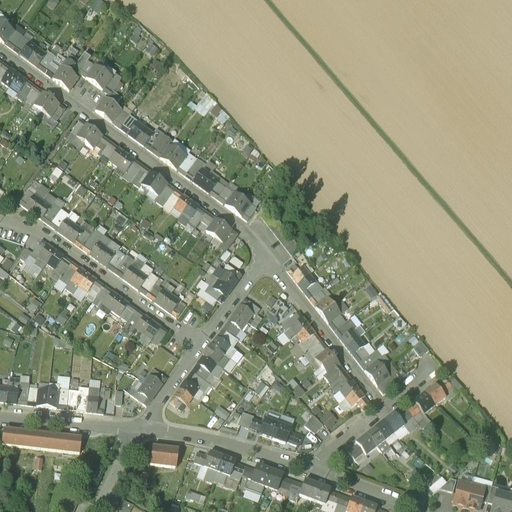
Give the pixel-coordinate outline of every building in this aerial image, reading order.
[(102,0),(97,0),(92,8),(99,13),(107,3),(102,0)] [(5,27),(0,33),(0,42),(4,46),(7,41),(11,36),(13,33),(5,27)] [(21,38),(13,33),(11,36),(19,42),(21,38)] [(19,42),(11,36),(7,41),(15,47),(18,43),(19,42)] [(15,47),(7,41),(4,46),(12,52),(15,47)] [(26,48),(18,43),(15,47),(23,53),(26,48)] [(23,53),(20,57),(28,63),(37,50),(29,44),(23,53)] [(15,47),(12,52),(20,57),(23,53),(15,47)] [(37,50),(28,63),(36,69),(40,65),(43,60),(46,56),(45,56),(41,53),(37,50)] [(74,67),(70,74),(78,80),(80,76),(81,76),(78,74),(81,70),(86,63),(91,56),(85,52),(74,67)] [(55,59),(47,53),(45,56),(46,56),(43,60),(50,65),(54,60),(55,59)] [(50,65),(43,60),(40,65),(47,70),(51,65),(50,65)] [(63,66),(54,60),(50,65),(51,65),(59,71),(61,68),(62,68),(63,66)] [(74,67),(66,61),(63,66),(62,68),(70,74),(74,67)] [(86,63),(81,70),(89,75),(94,68),(86,63)] [(10,70),(2,64),(0,67),(0,69),(7,75),(10,70)] [(47,70),(40,65),(36,69),(44,75),(47,71),(47,70)] [(59,71),(51,65),(47,70),(47,71),(55,76),(59,71)] [(89,75),(85,80),(94,86),(103,73),(95,67),(89,75)] [(55,76),(52,81),(60,87),(70,74),(62,68),(61,68),(59,71),(55,76)] [(19,76),(10,70),(7,75),(3,80),(1,83),(9,89),(19,76)] [(89,75),(81,70),(78,74),(81,76),(80,76),(85,80),(89,75)] [(55,76),(47,71),(44,75),(52,81),(55,76)] [(103,73),(94,86),(102,92),(105,87),(110,81),(111,79),(103,73)] [(70,74),(60,87),(69,93),(78,80),(70,74)] [(114,75),(111,79),(110,81),(116,86),(120,80),(114,75)] [(199,89),(186,75),(182,81),(195,94),(199,89)] [(19,76),(9,89),(17,95),(23,87),(27,82),(19,76)] [(116,86),(110,81),(105,87),(112,92),(114,89),(115,89),(116,86)] [(35,88),(27,82),(23,87),(31,92),(31,93),(35,88)] [(23,87),(17,95),(15,98),(23,103),(26,99),(31,92),(23,87)] [(112,92),(105,87),(102,92),(107,96),(107,95),(110,97),(112,93),(112,92)] [(43,94),(35,88),(31,93),(39,98),(43,94)] [(31,93),(31,92),(26,99),(35,105),(39,98),(31,93)] [(112,93),(110,97),(107,95),(107,96),(104,99),(112,105),(115,107),(121,99),(118,97),(119,97),(115,95),(112,92),(112,93)] [(51,100),(43,94),(39,98),(35,105),(33,107),(41,113),(51,100)] [(196,108),(207,116),(210,112),(226,124),(233,114),(207,95),(196,108)] [(112,105),(104,99),(95,112),(103,118),(112,105)] [(51,100),(41,113),(50,119),(53,114),(56,110),(59,106),(51,100)] [(112,105),(103,118),(111,124),(115,119),(120,112),(121,111),(115,107),(112,105)] [(65,110),(59,106),(56,110),(62,115),(65,110)] [(132,113),(123,107),(121,111),(120,112),(128,118),(130,116),(132,113)] [(62,115),(56,110),(53,114),(59,119),(62,115)] [(128,118),(120,112),(115,119),(123,125),(126,120),(128,118)] [(137,122),(130,116),(128,118),(126,120),(134,126),(137,123),(137,122)] [(123,125),(115,119),(111,124),(119,130),(123,125)] [(134,126),(126,120),(123,125),(130,131),(134,126)] [(85,125),(80,121),(76,125),(82,130),(85,125)] [(130,131),(127,136),(135,142),(145,129),(141,126),(137,123),(134,126),(130,131)] [(76,125),(70,134),(76,138),(82,130),(76,125)] [(76,138),(84,144),(94,131),(85,125),(82,130),(76,138)] [(123,125),(119,130),(127,136),(130,131),(123,125)] [(145,129),(135,142),(144,148),(147,143),(151,138),(153,135),(153,134),(145,129)] [(102,137),(94,131),(84,144),(92,150),(99,142),(102,137)] [(164,137),(155,131),(153,134),(153,135),(151,138),(159,143),(164,137)] [(110,143),(102,137),(99,142),(106,147),(110,143)] [(172,143),(164,137),(159,143),(167,149),(169,146),(170,147),(172,143)] [(159,143),(151,138),(147,143),(155,148),(159,143)] [(106,147),(99,142),(95,146),(100,150),(103,152),(106,147)] [(118,148),(110,143),(106,147),(114,153),(118,148)] [(155,148),(147,143),(144,148),(152,153),(155,149),(155,148)] [(159,143),(155,148),(155,149),(163,155),(167,149),(159,143)] [(163,155),(160,159),(168,165),(177,152),(170,147),(169,146),(167,149),(163,155)] [(106,147),(103,152),(102,154),(110,159),(114,153),(106,147)] [(110,159),(108,161),(117,167),(126,155),(118,148),(114,153),(110,159)] [(163,155),(155,149),(152,153),(160,159),(163,155)] [(177,152),(168,165),(176,171),(179,166),(184,160),(185,158),(177,152)] [(126,155),(117,167),(125,173),(127,171),(131,165),(134,161),(126,155)] [(196,161),(187,155),(185,158),(184,160),(192,165),(192,166),(196,161)] [(192,165),(184,160),(179,166),(187,172),(192,165)] [(142,166),(134,161),(131,165),(139,171),(142,166)] [(199,163),(193,170),(198,174),(201,170),(202,170),(205,167),(199,163)] [(139,171),(131,165),(127,171),(135,176),(139,171)] [(195,178),(187,172),(191,168),(192,166),(192,165),(187,172),(184,177),(192,183),(195,178)] [(52,177),(58,181),(65,170),(59,166),(52,177)] [(150,172),(142,166),(139,171),(147,177),(150,172)] [(187,172),(179,166),(176,171),(184,177),(187,172)] [(193,170),(191,168),(187,172),(195,178),(198,174),(193,170)] [(202,170),(201,170),(198,174),(195,178),(192,183),(200,189),(210,176),(209,175),(202,170)] [(135,176),(127,171),(125,173),(122,177),(130,182),(135,176)] [(147,177),(139,171),(135,176),(138,179),(143,182),(147,177)] [(159,178),(150,172),(147,177),(143,182),(141,185),(149,191),(159,178)] [(228,184),(212,172),(209,175),(210,176),(218,182),(216,184),(224,190),(225,189),(228,184)] [(210,176),(200,189),(208,195),(212,190),(216,184),(218,182),(210,176)] [(167,184),(159,178),(149,191),(157,197),(159,195),(163,189),(167,184)] [(237,189),(229,183),(228,184),(225,189),(233,195),(234,193),(237,189)] [(175,190),(167,184),(163,189),(171,194),(175,190)] [(224,190),(216,184),(212,190),(220,196),(224,190)] [(47,195),(39,189),(36,193),(30,189),(27,193),(33,197),(34,196),(42,202),(47,195)] [(171,194),(163,189),(159,195),(167,201),(168,199),(171,195),(171,194)] [(233,195),(225,189),(224,190),(220,196),(228,202),(233,195)] [(182,196),(175,190),(171,194),(171,195),(179,200),(182,196)] [(220,196),(212,190),(208,195),(216,200),(220,196)] [(27,193),(18,205),(24,209),(33,197),(27,193)] [(228,202),(224,206),(232,212),(242,199),(234,193),(233,195),(228,202)] [(253,199),(246,194),(242,199),(249,204),(253,199)] [(63,207),(47,195),(42,202),(50,208),(50,209),(58,214),(63,207)] [(167,201),(159,195),(157,197),(154,201),(162,207),(163,207),(167,201)] [(179,200),(171,195),(168,199),(176,205),(179,200)] [(33,197),(24,209),(32,215),(42,202),(34,196),(33,197)] [(191,202),(182,196),(179,200),(176,205),(173,209),(181,215),(191,202)] [(228,202),(220,196),(216,200),(224,206),(228,202)] [(176,205),(168,199),(167,201),(163,207),(170,213),(173,209),(176,205)] [(242,199),(232,212),(241,218),(244,214),(250,205),(249,204),(242,199)] [(42,202),(32,215),(41,221),(50,209),(50,208),(42,202)] [(191,202),(181,215),(182,215),(190,221),(196,212),(199,208),(191,202)] [(250,205),(244,214),(250,218),(256,210),(250,205)] [(207,213),(199,208),(196,212),(203,217),(204,218),(207,213)] [(50,209),(41,221),(49,227),(52,222),(55,217),(58,214),(50,209)] [(300,250),(269,210),(260,217),(291,257),(300,250)] [(196,212),(190,221),(196,226),(196,225),(203,217),(196,212)] [(215,219),(207,213),(204,218),(211,224),(215,219)] [(250,218),(244,214),(241,218),(246,222),(250,218)] [(190,221),(182,215),(177,221),(185,227),(187,224),(194,229),(196,226),(190,221)] [(69,216),(66,220),(74,226),(77,221),(69,216)] [(64,223),(55,217),(52,222),(49,227),(56,233),(64,223)] [(211,224),(204,218),(201,222),(209,227),(211,224)] [(209,227),(205,232),(214,238),(223,225),(215,219),(211,224),(209,227)] [(64,223),(56,233),(65,239),(74,226),(66,220),(64,223)] [(94,231),(82,223),(81,224),(78,229),(83,232),(82,232),(90,238),(90,237),(94,231)] [(231,231),(223,225),(214,238),(222,244),(228,236),(231,231)] [(74,226),(65,239),(73,245),(76,240),(82,232),(83,232),(78,229),(74,226)] [(103,237),(94,231),(90,237),(98,243),(102,238),(103,237)] [(237,235),(231,231),(228,236),(234,240),(237,235)] [(82,232),(76,240),(84,246),(90,238),(82,232)] [(228,236),(222,244),(219,248),(225,253),(234,240),(228,236)] [(98,243),(90,237),(90,238),(84,246),(92,251),(98,243)] [(102,238),(98,243),(107,249),(110,244),(102,238)] [(84,246),(76,240),(73,245),(81,250),(84,246)] [(47,245),(41,241),(35,250),(41,254),(47,245)] [(107,249),(98,243),(92,251),(89,256),(97,262),(107,249)] [(110,244),(107,249),(115,255),(118,251),(117,249),(110,244)] [(41,254),(38,258),(46,264),(55,251),(47,245),(41,254)] [(92,251),(84,246),(81,250),(89,256),(92,251)] [(115,255),(107,249),(97,262),(105,268),(109,264),(113,258),(115,255)] [(31,254),(26,250),(20,260),(24,263),(31,254)] [(55,251),(46,264),(54,270),(56,268),(60,262),(64,258),(55,251)] [(126,257),(118,251),(115,255),(113,258),(121,264),(125,257),(126,257)] [(135,260),(133,263),(125,257),(123,261),(131,267),(139,273),(144,266),(135,260)] [(71,263),(64,258),(60,262),(68,267),(68,268),(71,263)] [(121,264),(113,258),(109,264),(117,269),(121,264)] [(131,267),(123,261),(121,264),(117,269),(117,270),(120,266),(127,271),(131,267)] [(60,262),(56,268),(63,273),(65,271),(68,267),(60,262)] [(79,269),(71,263),(68,268),(76,274),(79,269)] [(117,269),(109,264),(105,268),(113,274),(117,269)] [(127,271),(120,266),(117,270),(125,275),(127,271)] [(237,273),(227,266),(223,271),(218,268),(212,276),(218,281),(224,273),(233,279),(237,273)] [(294,266),(286,272),(290,278),(298,271),(294,266)] [(68,268),(68,267),(65,271),(66,272),(63,275),(67,278),(71,281),(76,274),(68,268)] [(125,275),(121,280),(130,286),(139,273),(131,267),(127,271),(125,275)] [(63,273),(56,268),(54,270),(53,272),(61,277),(63,273)] [(298,271),(290,278),(297,286),(309,276),(303,268),(298,271)] [(88,275),(79,269),(76,274),(71,281),(70,282),(78,288),(88,275)] [(117,270),(117,269),(113,274),(121,280),(125,275),(117,270)] [(147,279),(139,273),(130,286),(138,292),(141,287),(144,283),(147,279)] [(233,279),(224,273),(218,281),(231,290),(237,282),(233,279)] [(237,273),(233,279),(237,282),(241,276),(237,273)] [(315,277),(312,274),(309,276),(315,284),(316,283),(322,290),(324,289),(315,277)] [(88,275),(78,288),(87,294),(89,291),(93,286),(96,281),(88,275)] [(216,301),(220,295),(212,289),(218,281),(212,276),(206,284),(209,287),(204,293),(216,301)] [(309,276),(297,286),(303,294),(307,290),(315,284),(309,276)] [(154,284),(147,279),(144,283),(151,288),(154,284)] [(104,287),(96,281),(93,286),(101,291),(104,287)] [(231,290),(218,281),(212,289),(220,295),(225,299),(231,290)] [(151,288),(144,283),(141,287),(149,293),(152,289),(151,288)] [(315,284),(307,290),(313,298),(319,293),(322,290),(316,283),(315,284)] [(158,288),(155,285),(152,289),(160,294),(162,291),(158,288)] [(174,290),(167,285),(163,290),(170,295),(174,290)] [(179,285),(174,291),(175,291),(171,296),(174,298),(178,293),(180,294),(184,289),(179,285)] [(101,291),(93,286),(89,291),(96,296),(96,297),(97,298),(101,292),(101,291)] [(112,293),(104,287),(101,291),(101,292),(108,297),(112,293)] [(149,293),(141,287),(138,292),(146,297),(149,293)] [(160,294),(152,289),(149,293),(157,299),(160,294)] [(170,295),(163,290),(162,291),(160,294),(157,299),(154,303),(162,309),(171,296),(170,295)] [(313,298),(307,290),(303,294),(309,302),(313,298)] [(96,296),(89,291),(87,294),(85,296),(92,301),(96,296)] [(108,297),(101,292),(97,298),(99,299),(104,303),(108,297)] [(120,299),(112,293),(108,297),(104,303),(102,305),(111,312),(120,299)] [(149,293),(146,297),(154,303),(157,299),(149,293)] [(319,293),(313,298),(319,306),(325,301),(319,293)] [(220,295),(216,301),(221,304),(225,299),(220,295)] [(384,295),(378,298),(389,315),(394,311),(384,295)] [(171,296),(162,309),(170,315),(177,306),(180,302),(174,298),(171,296)] [(277,300),(271,296),(265,304),(271,308),(277,300)] [(319,306),(313,298),(309,302),(315,309),(319,306)] [(120,299),(111,312),(119,318),(121,314),(125,309),(128,305),(120,299)] [(37,300),(31,307),(35,312),(42,304),(37,300)] [(244,300),(240,306),(244,309),(248,303),(244,300)] [(284,305),(278,300),(268,313),(274,318),(277,314),(282,318),(288,310),(283,307),(284,305)] [(319,306),(315,309),(321,317),(334,308),(327,300),(319,306)] [(212,312),(215,306),(206,301),(202,308),(212,312)] [(255,308),(248,303),(244,309),(253,315),(255,317),(259,311),(255,308)] [(340,303),(334,308),(340,316),(347,311),(340,303)] [(111,312),(102,305),(99,310),(108,316),(111,312)] [(136,310),(128,305),(125,309),(133,315),(136,310)] [(177,306),(170,315),(176,319),(183,310),(177,306)] [(240,306),(234,314),(247,323),(253,315),(244,309),(240,306)] [(58,321),(65,326),(73,311),(66,307),(58,321)] [(334,308),(321,317),(327,326),(332,322),(339,317),(340,316),(334,308)] [(133,315),(125,309),(121,314),(129,320),(133,315)] [(144,316),(136,310),(133,315),(141,321),(144,316)] [(298,313),(282,326),(286,332),(283,334),(290,342),(296,337),(308,327),(298,313)] [(247,323),(234,314),(228,322),(232,326),(240,331),(241,332),(247,323)] [(129,320),(125,327),(130,330),(135,329),(141,321),(133,315),(129,320)] [(141,321),(135,329),(143,335),(152,322),(144,316),(141,321)] [(262,321),(256,317),(250,326),(255,329),(262,321)] [(339,317),(332,322),(338,329),(344,324),(339,317)] [(399,320),(393,326),(399,332),(405,327),(399,320)] [(344,324),(338,329),(338,330),(344,338),(352,331),(353,332),(355,330),(349,321),(344,324)] [(161,328),(152,322),(143,335),(147,338),(151,341),(153,338),(161,328)] [(228,322),(222,330),(227,333),(232,326),(228,322)] [(338,329),(332,322),(327,326),(333,333),(338,330),(338,329)] [(227,333),(226,334),(230,337),(234,339),(240,331),(232,326),(227,333)] [(135,329),(130,330),(125,327),(124,328),(140,340),(143,335),(135,329)] [(308,327),(296,337),(301,344),(302,345),(310,339),(315,335),(308,327)] [(355,330),(353,332),(358,339),(364,334),(359,327),(355,330)] [(161,328),(153,338),(156,340),(156,339),(160,342),(166,332),(161,328)] [(227,333),(222,330),(216,338),(225,344),(230,337),(226,334),(227,333)] [(344,338),(338,330),(333,333),(339,341),(344,338)] [(344,338),(339,341),(346,349),(358,339),(353,332),(352,331),(344,338)] [(321,343),(315,335),(310,339),(316,346),(316,347),(321,343)] [(230,337),(225,344),(229,347),(229,348),(233,343),(234,343),(236,340),(234,339),(230,337)] [(63,343),(54,338),(53,347),(63,348),(63,343)] [(225,344),(216,338),(210,346),(223,356),(229,348),(229,347),(225,344)] [(310,339),(302,345),(301,344),(297,347),(303,355),(304,356),(308,353),(316,346),(310,339)] [(358,339),(346,349),(352,357),(356,354),(362,350),(365,347),(358,339)] [(327,351),(321,343),(316,347),(322,354),(327,351)] [(362,350),(368,358),(369,357),(372,354),(377,351),(370,343),(365,347),(362,350)] [(420,344),(412,350),(419,359),(428,353),(420,344)] [(223,356),(210,346),(202,357),(216,366),(223,356)] [(316,347),(316,346),(308,353),(314,360),(322,354),(316,347)] [(368,358),(362,350),(356,354),(362,361),(363,362),(368,358)] [(314,360),(314,361),(320,369),(333,359),(327,351),(314,360)] [(377,351),(372,354),(378,362),(383,359),(377,351)] [(314,360),(308,353),(304,356),(310,364),(317,372),(320,369),(314,361),(314,360)] [(362,361),(356,354),(352,357),(358,365),(362,361)] [(378,362),(372,354),(369,357),(374,363),(371,366),(372,366),(377,363),(378,362)] [(223,356),(216,366),(222,371),(230,360),(223,356)] [(216,366),(202,357),(197,365),(201,368),(206,372),(209,375),(216,366)] [(368,358),(363,362),(368,369),(372,366),(371,366),(374,363),(369,357),(368,358)] [(333,359),(320,369),(327,377),(331,373),(339,367),(333,359)] [(363,362),(362,361),(358,365),(364,373),(368,369),(363,362)] [(368,369),(364,373),(370,381),(383,371),(380,367),(377,363),(372,366),(368,369)] [(197,365),(191,373),(195,376),(196,376),(201,368),(197,365)] [(396,374),(389,366),(385,369),(383,371),(389,379),(387,380),(393,388),(398,384),(392,377),(396,374)] [(339,367),(331,373),(337,381),(345,375),(339,367)] [(201,368),(196,376),(201,380),(206,372),(201,368)] [(153,371),(149,376),(153,379),(158,374),(153,371)] [(383,371),(370,381),(377,389),(387,380),(389,379),(383,371)] [(191,373),(185,381),(190,384),(195,376),(191,373)] [(337,381),(331,373),(327,377),(324,379),(330,387),(337,381)] [(166,380),(158,374),(153,379),(162,386),(166,380)] [(312,375),(303,383),(308,389),(317,382),(312,375)] [(345,375),(337,381),(343,388),(351,382),(345,375)] [(149,376),(143,385),(156,394),(162,386),(153,379),(149,376)] [(195,376),(190,384),(197,389),(202,382),(202,381),(201,380),(196,376),(195,376)] [(28,386),(19,385),(19,381),(9,380),(8,388),(18,390),(18,391),(28,392),(28,386)] [(289,386),(303,400),(309,394),(296,380),(289,386)] [(387,380),(377,389),(383,397),(393,388),(387,380)] [(190,384),(185,381),(179,389),(192,399),(198,390),(197,389),(190,384)] [(330,387),(336,395),(339,392),(343,388),(337,381),(330,387)] [(445,381),(436,388),(443,396),(451,389),(445,381)] [(202,382),(197,389),(198,390),(203,394),(208,387),(202,382)] [(263,397),(271,388),(264,382),(256,392),(263,397)] [(343,388),(339,392),(345,400),(358,390),(351,382),(343,388)] [(59,386),(49,385),(48,393),(58,394),(58,390),(59,390),(59,386)] [(156,394),(143,385),(137,392),(137,393),(141,396),(150,402),(156,394)] [(436,388),(434,386),(424,394),(434,408),(445,399),(443,396),(436,388)] [(8,388),(6,404),(16,406),(17,400),(18,391),(18,390),(8,388)] [(98,392),(98,399),(97,409),(104,410),(105,400),(103,400),(104,389),(101,389),(101,393),(98,392)] [(192,399),(179,389),(173,398),(182,404),(186,407),(192,399)] [(59,390),(58,390),(58,394),(58,397),(67,398),(68,391),(59,390)] [(364,399),(358,390),(345,400),(351,409),(356,405),(364,399)] [(28,392),(18,391),(17,400),(27,401),(28,396),(28,393),(28,392)] [(135,391),(130,397),(137,402),(141,396),(137,393),(137,392),(135,391)] [(48,393),(38,392),(37,397),(36,402),(36,408),(46,409),(48,393)] [(58,394),(48,393),(46,409),(56,410),(57,405),(58,397),(58,394)] [(434,408),(424,394),(413,403),(414,405),(421,413),(423,416),(434,408)] [(150,402),(141,396),(137,402),(146,408),(150,402)] [(67,398),(58,397),(57,405),(66,406),(67,398)] [(80,397),(77,397),(77,399),(76,407),(75,413),(86,414),(87,398),(80,397)] [(77,399),(67,398),(66,406),(76,407),(77,399)] [(98,399),(87,398),(86,414),(96,415),(97,409),(98,399)] [(173,398),(169,403),(177,409),(182,404),(173,398)] [(370,406),(364,399),(356,405),(362,413),(370,406)] [(421,413),(414,405),(405,412),(412,420),(421,413)] [(226,413),(221,409),(216,415),(222,419),(226,413)] [(334,412),(322,417),(327,429),(339,424),(334,412)] [(412,420),(405,412),(397,418),(404,427),(412,420)] [(421,413),(412,420),(416,424),(424,418),(423,416),(421,413)] [(397,418),(393,414),(382,422),(393,436),(393,435),(404,427),(397,418)] [(244,428),(249,430),(253,420),(244,417),(240,426),(244,428)] [(324,429),(314,419),(304,428),(313,439),(319,433),(324,429)] [(263,424),(253,420),(249,430),(260,434),(263,424)] [(278,425),(265,420),(263,424),(260,434),(259,436),(272,441),(278,425)] [(393,436),(382,422),(374,429),(385,442),(393,436)] [(291,430),(278,425),(272,441),(285,446),(289,434),(291,430)] [(385,442),(374,429),(366,436),(376,449),(385,442)] [(81,439),(3,430),(2,446),(79,455),(81,439)] [(300,437),(289,434),(285,443),(296,447),(300,437)] [(393,436),(385,442),(388,446),(397,440),(393,435),(393,436)] [(366,436),(355,444),(356,446),(363,454),(365,457),(376,449),(366,436)] [(385,442),(376,449),(381,455),(390,449),(388,446),(388,447),(385,442)] [(480,454),(471,445),(465,451),(474,460),(480,454)] [(356,446),(347,453),(354,461),(363,454),(356,446)] [(107,447),(104,453),(108,456),(112,449),(107,447)] [(177,451),(152,448),(150,466),(175,469),(177,451)] [(413,455),(407,449),(403,453),(409,459),(413,455)] [(222,457),(209,452),(207,458),(204,468),(203,468),(207,470),(216,473),(222,457)] [(207,458),(197,454),(193,464),(204,468),(207,458)] [(235,462),(222,457),(216,473),(229,478),(231,474),(234,464),(235,462)] [(234,464),(231,474),(229,478),(239,482),(241,478),(245,468),(234,464)] [(85,465),(78,465),(76,477),(83,478),(85,465)] [(270,471),(257,467),(255,472),(251,482),(251,483),(264,487),(270,471)] [(255,472),(245,468),(241,478),(247,480),(251,482),(255,472)] [(216,473),(207,470),(203,481),(212,484),(216,473)] [(283,476),(270,471),(264,487),(276,492),(278,488),(282,479),(283,476)] [(414,472),(406,481),(413,487),(415,484),(419,488),(425,481),(414,472)] [(149,476),(142,473),(138,484),(144,487),(149,476)] [(292,482),(282,479),(278,488),(288,492),(292,482)] [(260,497),(264,487),(251,483),(251,482),(247,480),(243,490),(260,497)] [(442,480),(436,487),(439,490),(444,486),(446,484),(442,480)] [(317,486),(304,481),(302,486),(299,496),(298,497),(299,497),(311,502),(317,486)] [(450,481),(444,486),(439,491),(439,490),(438,491),(452,495),(455,482),(450,481)] [(302,486),(292,482),(288,492),(299,496),(302,486)] [(471,487),(459,483),(452,506),(465,510),(471,487)] [(330,490),(317,486),(311,502),(324,506),(326,503),(329,493),(330,490)] [(491,488),(484,486),(483,490),(484,490),(480,503),(486,505),(491,488)] [(483,490),(471,487),(465,510),(473,511),(477,511),(480,503),(484,490),(483,490)] [(288,492),(278,488),(276,492),(276,493),(286,497),(288,492)] [(491,488),(486,505),(493,506),(496,494),(497,494),(498,490),(491,488)] [(202,497),(188,492),(186,498),(200,503),(202,497)] [(288,492),(286,497),(285,499),(296,503),(299,497),(298,497),(299,496),(288,492)] [(340,497),(329,493),(326,503),(336,506),(340,497)] [(497,494),(496,494),(493,506),(490,511),(503,511),(508,497),(497,494)] [(68,496),(61,511),(72,511),(78,500),(68,496)] [(350,500),(340,497),(336,506),(346,510),(350,500)] [(511,511),(511,497),(508,497),(503,511),(511,511)] [(376,508),(351,498),(350,500),(346,510),(345,511),(374,511),(376,510),(376,508)] [(129,511),(132,506),(122,501),(116,511),(129,511)]
